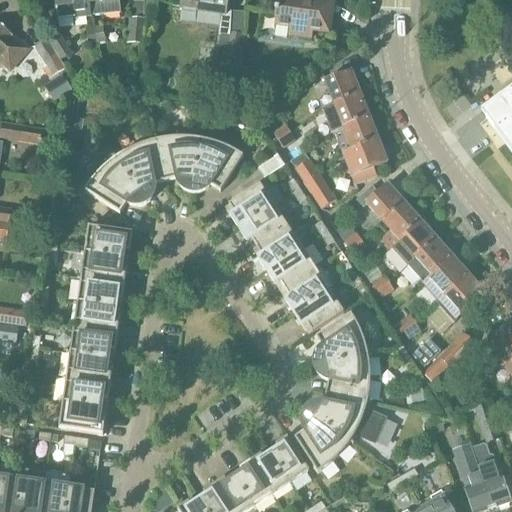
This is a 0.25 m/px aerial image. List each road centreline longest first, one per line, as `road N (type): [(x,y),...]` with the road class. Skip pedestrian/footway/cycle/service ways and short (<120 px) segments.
road 1 (residential): [(135,471),(162,257),(176,238),(197,240),(284,375),(284,387),(172,466)]
road 2 (residential): [(511,247),(417,119),(395,65),(395,0)]
